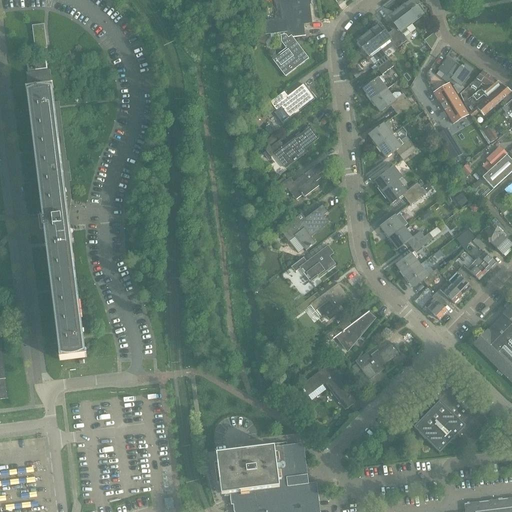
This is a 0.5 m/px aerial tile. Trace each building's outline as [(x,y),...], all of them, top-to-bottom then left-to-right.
[(280,34),(304,31),(304,25),(311,24),(309,5),(305,5),(305,0),(282,0),(283,2),(281,2),(283,20),(264,22),(265,35),(280,34)] [(400,10),(412,25),(423,16),(421,13),(424,11),(419,5),(416,7),(411,1),(405,5),(400,10)] [(392,32),(402,45),(408,41),(401,33),(412,25),(400,10),(395,13),(389,17),(397,28),(392,32)] [(47,49),(44,25),(32,26),(35,51),(47,49)] [(368,34),(379,49),(390,41),(397,49),(402,45),(392,32),(387,35),(379,25),(374,29),(368,34)] [(304,31),(280,34),(280,37),(281,37),(282,42),(287,49),(273,60),(285,75),(308,59),(299,47),(297,48),(291,40),(293,38),(306,37),(306,36),(305,36),(304,31)] [(379,49),(368,34),(363,37),(357,42),(369,57),(366,59),(368,62),(376,56),(374,53),(379,49)] [(424,41),(431,51),(438,39),(434,34),(424,41)] [(375,65),(378,70),(389,62),(385,57),(375,65)] [(450,85),(451,87),(454,86),(456,83),(461,87),(473,70),(466,65),(464,67),(462,66),(460,67),(455,64),(448,58),(439,70),(439,71),(436,75),(447,83),(449,81),(452,84),(450,85)] [(47,69),(46,60),(27,63),(28,71),(47,69)] [(389,62),(378,70),(382,76),(393,67),(389,62)] [(27,78),(29,90),(52,87),(50,71),(27,73),(27,78)] [(486,86),(494,79),(483,72),(474,81),(470,85),(472,87),(473,85),(478,89),(482,83),(486,86)] [(368,96),(372,101),(387,90),(379,79),(363,90),(368,96)] [(494,79),(486,86),(474,96),(473,97),(477,102),(485,94),(488,97),(502,85),(494,79)] [(451,87),(450,85),(449,84),(434,93),(453,125),(469,116),(451,87)] [(281,108),(289,118),(304,106),(304,107),(305,106),(314,99),(307,91),(303,86),(304,86),(303,85),(286,99),(282,94),(270,103),(274,108),(277,111),(281,108)] [(469,114),(470,115),(472,118),(480,112),(484,117),(502,100),(504,99),(511,92),(503,85),(477,108),(469,114)] [(47,230),(45,230),(61,361),(85,358),(66,201),(71,200),(69,182),(71,181),(68,162),(66,162),(59,102),(54,103),(52,89),(28,92),(42,213),(45,213),(46,221),(47,230)] [(387,90),(372,101),(376,106),(376,107),(380,113),(390,105),(394,110),(407,100),(403,95),(401,96),(400,94),(394,94),(391,96),(387,90)] [(511,92),(504,99),(502,100),(507,105),(502,109),(508,117),(511,113),(511,112),(511,92)] [(407,100),(394,110),(398,115),(411,105),(407,100)] [(374,142),(378,147),(393,136),(388,130),(392,127),(388,122),(369,136),(373,142),(374,142)] [(489,126),(483,131),(492,143),(497,139),(489,126)] [(271,158),(272,158),(271,158),(279,152),(281,155),(282,155),(288,163),(290,165),(301,157),(306,154),(303,151),(319,139),(310,128),(293,140),(294,140),(291,143),(291,142),(284,147),(280,141),(266,151),(271,158)] [(397,141),(393,136),(378,147),(381,152),(381,153),(386,158),(396,151),(399,156),(413,145),(408,140),(403,144),(399,139),(397,141)] [(413,145),(399,156),(403,161),(417,150),(413,145)] [(486,160),(493,168),(507,155),(501,147),(486,160)] [(511,161),(507,156),(483,178),(493,190),(511,172),(511,161)] [(287,189),(296,200),(302,196),(304,198),(305,198),(305,197),(319,187),(316,182),(321,179),(317,174),(323,170),(318,165),(294,183),(290,178),(277,188),(281,193),(287,189)] [(379,188),(383,193),(399,182),(398,182),(402,179),(394,167),(375,182),(379,188)] [(406,184),(402,179),(398,182),(399,182),(383,193),(387,198),(391,204),(403,195),(407,200),(421,189),(417,184),(407,192),(403,187),(406,184)] [(421,189),(407,200),(411,205),(432,190),(428,184),(421,189)] [(281,230),(285,236),(290,242),(296,238),(306,251),(316,244),(311,237),(328,224),(329,225),(329,224),(324,216),(328,213),(327,213),(324,208),(323,206),(305,219),(302,215),(297,219),(297,218),(281,230)] [(380,228),(389,239),(404,228),(395,216),(380,228)] [(491,244),(503,256),(511,245),(504,238),(508,234),(495,219),(491,224),(497,230),(495,231),(494,234),(492,239),(492,241),(493,242),(491,244)] [(411,248),(424,238),(420,232),(412,239),(404,228),(389,239),(393,244),(397,250),(407,242),(411,248)] [(457,239),(465,248),(476,237),(468,229),(457,239)] [(411,248),(415,253),(433,239),(429,234),(424,238),(411,248)] [(486,248),(477,238),(473,242),(482,251),(486,248)] [(334,255),(328,246),(327,247),(328,248),(307,263),(303,259),(291,268),(292,267),(297,273),(301,269),(312,283),(335,265),(330,258),(334,255)] [(475,261),(487,273),(496,264),(484,252),(475,261)] [(396,266),(405,277),(423,264),(415,253),(412,255),(412,254),(396,266)] [(464,266),(460,270),(469,279),(473,275),(479,281),(487,273),(475,261),(467,269),(464,266)] [(423,264),(405,277),(413,288),(423,281),(428,287),(440,274),(437,269),(431,274),(423,264)] [(448,282),(451,285),(463,297),(472,288),(466,282),(469,279),(460,270),(448,282)] [(307,309),(307,308),(312,304),(323,317),(321,318),(322,320),(328,316),(331,321),(340,314),(336,308),(349,298),(341,289),(338,285),(321,298),(317,293),(314,295),(302,305),(303,304),(307,310),(307,309)] [(440,290),(436,294),(445,303),(449,299),(455,305),(463,297),(451,285),(443,293),(440,290)] [(445,303),(436,294),(424,306),(439,321),(448,312),(442,306),(445,303)] [(511,304),(503,314),(503,315),(488,331),(488,330),(473,345),(511,383),(511,304)] [(337,338),(348,352),(373,321),(366,315),(352,325),(348,320),(327,336),(331,342),(337,338)] [(0,399),(8,399),(1,336),(0,336),(0,399)] [(373,358),(371,360),(366,354),(355,362),(363,373),(364,372),(363,372),(367,368),(373,377),(384,369),(384,370),(385,370),(382,366),(399,353),(399,354),(400,353),(392,344),(380,352),(378,349),(370,355),(373,358)] [(300,387),(307,397),(326,384),(345,410),(356,403),(340,382),(342,380),(331,364),(300,387)] [(492,426),(474,408),(447,381),(424,404),(425,404),(431,410),(414,428),(439,453),(457,435),(469,447),(469,448),(470,448),(492,426)] [(287,446),(274,447),(280,488),(232,494),(234,511),(320,511),(316,483),(288,487),(287,479),(308,476),(304,448),(300,444),(287,446)] [(280,488),(274,447),(221,454),(218,466),(220,484),(226,495),(232,494),(280,488)] [(511,498),(493,501),(494,511),(509,511),(511,511),(511,498)] [(494,511),(493,501),(479,502),(480,511),(494,511)] [(480,511),(479,502),(464,504),(465,511),(480,511)]
